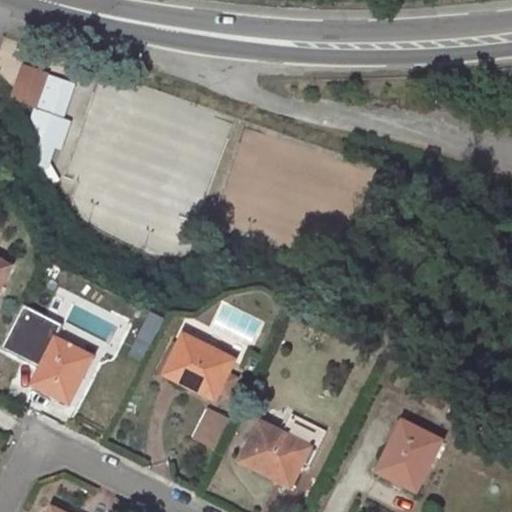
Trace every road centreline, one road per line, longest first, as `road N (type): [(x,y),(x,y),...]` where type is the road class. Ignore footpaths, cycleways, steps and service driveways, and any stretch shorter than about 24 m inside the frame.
road 1 (unknown): [(218,34),(253,90),(285,106),(511,164)]
road 2 (primary): [(511,20),(265,41)]
road 3 (primary): [(265,41),(342,51),(511,49)]
road 4 (residential): [(181,511),(33,438),(0,506)]
road 5 (primary): [(265,41),(43,0)]
